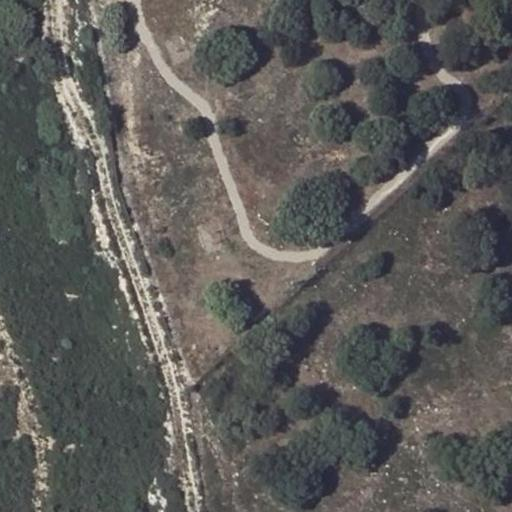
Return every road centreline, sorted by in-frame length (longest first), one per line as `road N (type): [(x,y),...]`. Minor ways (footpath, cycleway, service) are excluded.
road 1 (track): [(132,0),(152,199),(212,431),(244,511)]
road 2 (track): [(44,511),(45,434),(0,302)]
